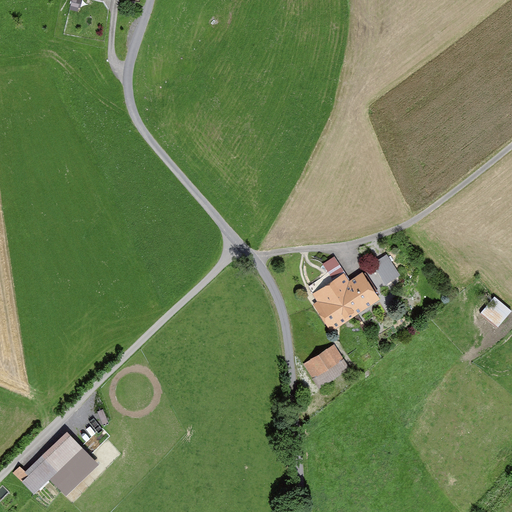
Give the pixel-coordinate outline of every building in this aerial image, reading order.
[(383,274),(393,268),(387,256),(376,262),(379,268),(383,274)] [(323,266),(328,272),(340,265),(335,258),(323,266)] [(351,281),(340,265),(328,272),(320,279),(309,286),(320,302),(316,305),(331,329),(378,298),(362,274),(351,281)] [(480,313),(496,327),(511,310),(494,296),(480,313)] [(314,377),(341,359),(333,346),(306,364),(314,377)] [(14,472),(34,493),(77,450),(67,439),(28,478),(19,468),(14,472)]
